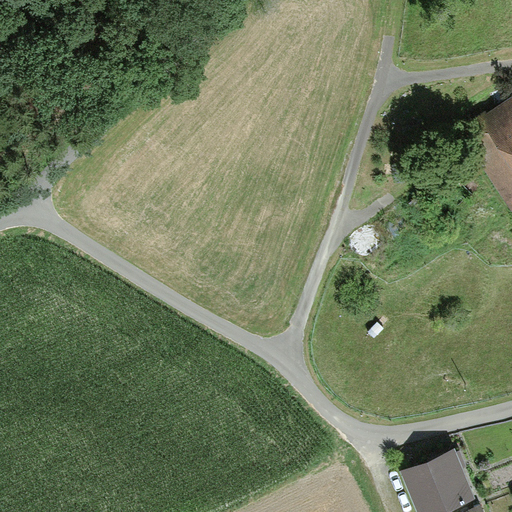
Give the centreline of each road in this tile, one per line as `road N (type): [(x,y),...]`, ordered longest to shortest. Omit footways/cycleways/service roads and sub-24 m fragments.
road 1 (residential): [(16,204),(257,348),(334,420),(359,432),(418,430),(511,405)]
road 2 (track): [(282,368),(378,75),(393,0)]
road 3 (residential): [(16,204),(225,0)]
